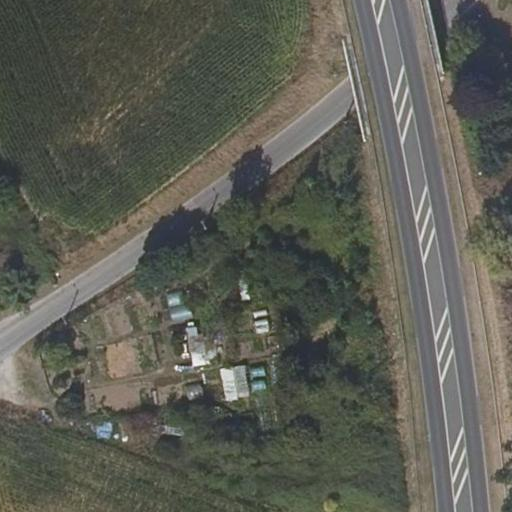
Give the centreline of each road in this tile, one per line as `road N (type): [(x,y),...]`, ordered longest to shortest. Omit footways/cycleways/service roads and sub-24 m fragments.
road 1 (unclassified): [(458,0),(145,250),(0,338)]
road 2 (primary): [(362,0),(404,194),(447,511)]
road 3 (primary): [(482,511),(437,186),(399,0)]
